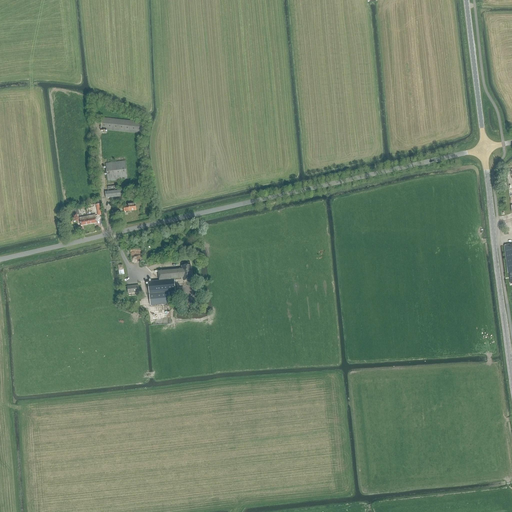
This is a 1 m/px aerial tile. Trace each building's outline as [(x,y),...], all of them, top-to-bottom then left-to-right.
[(142,134),(143,122),(102,117),(100,129),(142,134)] [(107,181),(127,179),(125,161),(105,163),(107,181)] [(108,191),(105,192),(106,198),(124,196),(124,190),(117,190),(108,191)] [(97,223),(95,215),(87,216),(89,224),(97,223)] [(89,224),(87,216),(79,217),(80,226),(89,224)] [(192,280),(191,265),(191,264),(190,264),(190,262),(184,263),(185,265),(182,266),(181,266),(181,267),(158,270),(159,281),(148,282),(149,294),(169,292),(175,291),(174,280),(183,279),(184,281),(188,280),(188,282),(191,282),(191,280),(192,280)] [(139,293),(138,285),(127,286),(128,295),(135,294),(135,293),(139,293)] [(150,305),(170,303),(169,292),(162,292),(161,292),(149,294),(150,305)]
